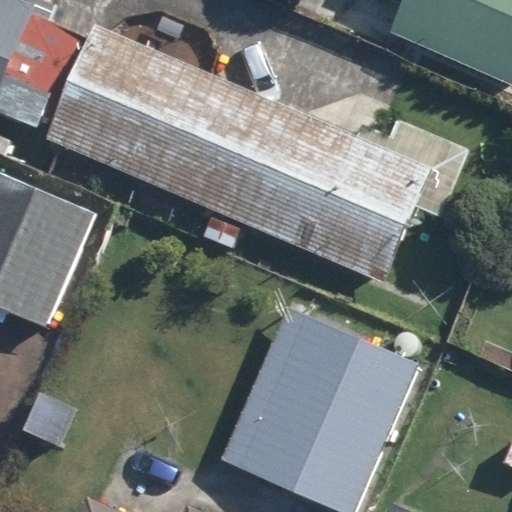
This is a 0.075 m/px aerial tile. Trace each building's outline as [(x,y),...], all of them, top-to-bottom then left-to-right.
[(0,0),(0,109),(1,107),(56,132),(55,136),(393,284),(443,170),(105,22),(98,37),(44,12),(47,6),(32,0),(0,0)] [(511,0),(397,0),(413,7),(401,33),(511,82),(511,0)] [(105,214),(0,168),(0,304),(55,328),(105,214)] [(365,511),(429,363),(297,307),(231,461),(351,511),(365,511)] [(93,410),(55,392),(36,433),(74,451),(93,410)] [(195,511),(136,511),(98,496),(90,511),(210,511),(198,506),(195,511)] [(427,511),(399,500),(394,511),(427,511)]
